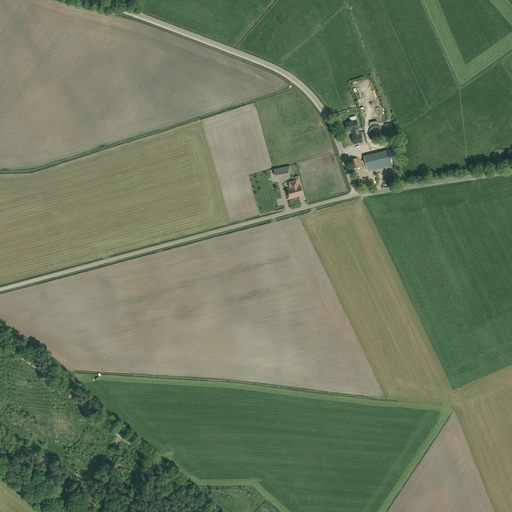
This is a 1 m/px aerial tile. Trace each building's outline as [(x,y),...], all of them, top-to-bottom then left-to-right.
[(359,134),(358,128),(359,128),(357,120),(345,123),(347,131),(352,130),(353,135),(352,136),(354,144),(362,142),(360,134),(359,134)] [(385,139),(393,137),(392,126),(384,128),(385,139)] [(391,156),(389,149),(364,156),(368,170),(393,164),(391,156)] [(353,168),(360,165),(357,157),(349,160),(353,168)] [(290,188),(287,189),(288,192),(289,195),(289,198),(296,196),(295,196),(297,195),(302,194),(300,185),(298,186),(296,181),(289,182),(290,185),(289,185),(290,188)]
